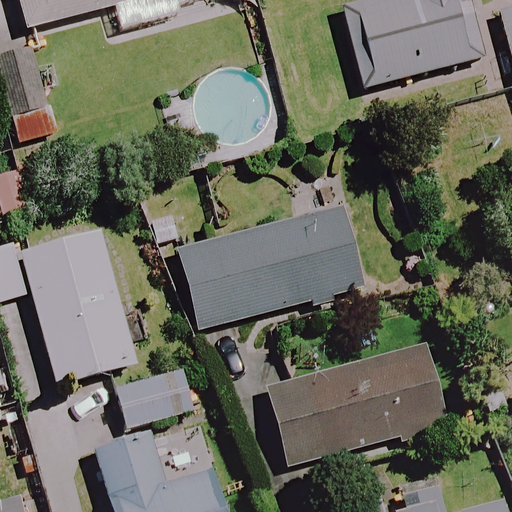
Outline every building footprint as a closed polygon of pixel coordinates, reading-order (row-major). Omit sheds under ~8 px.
[(11,0),(21,38),(109,16),(115,39),(180,22),(173,0),(203,0),(210,24),(250,14),(246,0),(11,0)] [(472,68),(453,0),(402,0),(336,18),(358,99),(472,68)] [(511,17),(494,22),(511,85),(511,17)] [(42,116),(25,58),(0,65),(0,127),(0,128),(42,116)] [(49,115),(3,129),(11,155),(56,140),(49,115)] [(359,293),(338,216),(172,261),(194,338),(359,293)] [(130,375),(94,240),(13,261),(9,250),(0,252),(0,308),(28,301),(53,395),(130,375)] [(442,435),(421,353),(259,395),(281,477),(442,435)] [(188,418),(176,379),(110,398),(121,438),(188,418)] [(159,495),(144,441),(90,457),(105,511),(216,511),(207,481),(159,495)] [(499,511),(499,509),(488,511),(440,511),(439,508),(424,511),(389,511),(384,491),(333,503),(335,511),(499,511)]
